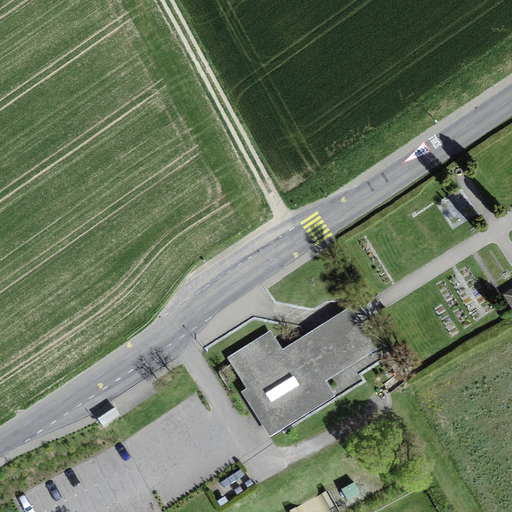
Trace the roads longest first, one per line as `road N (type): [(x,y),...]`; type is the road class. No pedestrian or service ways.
road 1 (tertiary): [(0,442),(511,97)]
road 2 (track): [(298,243),(166,0)]
